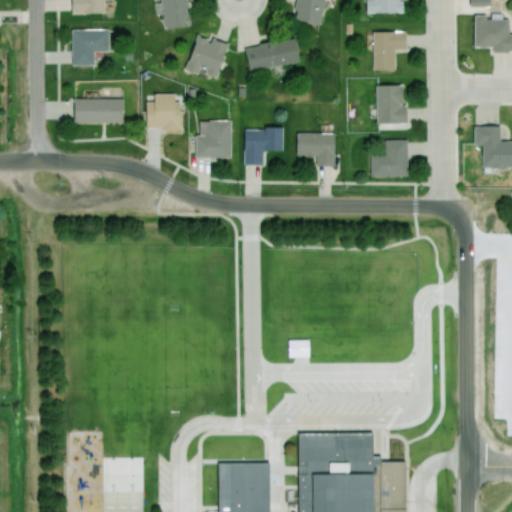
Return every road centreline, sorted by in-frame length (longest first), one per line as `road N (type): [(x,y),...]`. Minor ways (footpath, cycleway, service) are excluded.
road 1 (tertiary): [(441,209),(230,209),(203,206),(124,169),(0,163)]
road 2 (tertiary): [(467,466),(466,234),(462,219),(441,209)]
road 3 (residential): [(440,0),(441,209)]
road 4 (tertiary): [(34,162),(34,0)]
